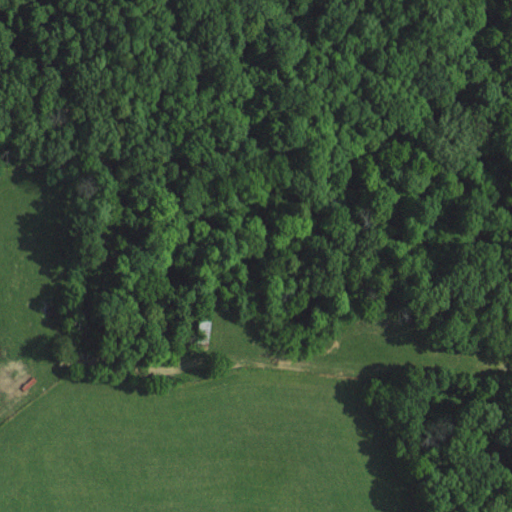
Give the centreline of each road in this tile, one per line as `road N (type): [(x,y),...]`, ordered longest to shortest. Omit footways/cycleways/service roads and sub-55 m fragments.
road 1 (residential): [(71,511),(149,348),(190,348),(202,338),(370,363)]
road 2 (residential): [(202,338),(144,511)]
